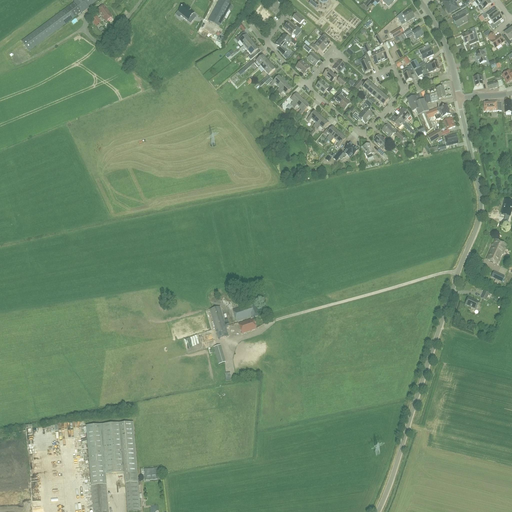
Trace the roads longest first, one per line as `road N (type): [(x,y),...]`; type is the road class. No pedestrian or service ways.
road 1 (tertiary): [(377,511),(480,215),(459,99)]
road 2 (residential): [(306,86),(335,52),(367,78),(393,67),(404,91)]
road 3 (residential): [(404,91),(361,132),(306,86)]
